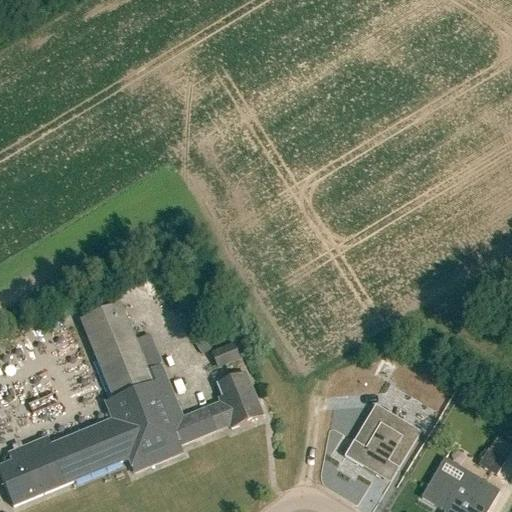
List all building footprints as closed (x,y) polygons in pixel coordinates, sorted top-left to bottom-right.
[(0,478),(13,509),(124,463),(131,477),(179,457),(176,450),(216,434),(216,432),(228,427),(230,432),(262,419),(244,375),(215,387),(221,399),(217,401),(220,409),(208,414),(206,411),(168,426),(119,306),(81,322),(114,403),(117,402),(123,418),(50,448),(48,441),(8,458),(11,465),(0,470),(0,478)] [(217,371),(239,362),(233,346),(210,355),(217,371)] [(373,409),(343,460),(389,487),(419,436),(373,409)] [(487,452),(477,468),(495,479),(505,463),(504,462),(511,448),(511,431),(504,426),(488,453),(487,452)] [(419,501),(438,511),(487,511),(498,495),(442,462),(419,501)]
